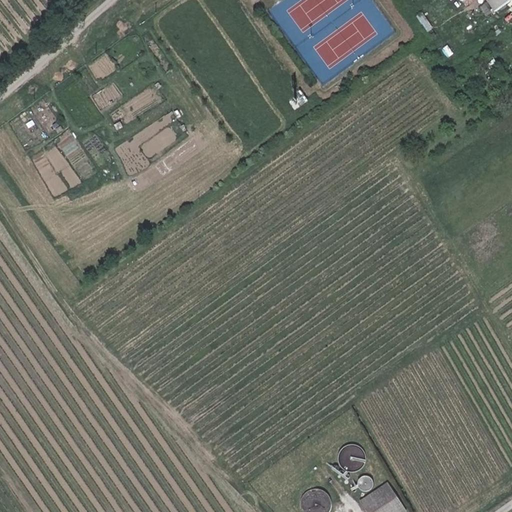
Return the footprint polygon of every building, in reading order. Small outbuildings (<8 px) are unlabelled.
[(511,2),(511,0),(492,0),(502,11),(511,2)] [(346,448),(344,451),(342,454),(342,457),(342,461),(342,463),(345,468),(346,469),(351,472),(355,473),(359,472),(363,471),(365,469),(366,468),(368,465),(369,462),(370,459),(370,457),(368,452),(366,449),(363,447),(361,446),(357,445),(353,445),(349,446),(346,448)] [(366,478),(364,479),(363,481),(363,482),(362,484),(363,487),(364,489),(366,491),(368,492),(371,492),(374,491),(376,490),(378,486),(378,484),(378,482),(376,479),(375,478),(373,477),(372,477),(368,477),(366,478)] [(391,484),(363,502),(369,511),(408,511),(409,511),(391,484)] [(313,490),(310,492),(306,495),(305,497),(304,501),(304,504),(304,507),(305,510),(306,511),(330,511),(331,511),(332,510),(333,507),(333,505),(333,502),(332,498),(331,496),(329,493),(327,492),(323,490),(319,489),(316,489),(313,490)]
